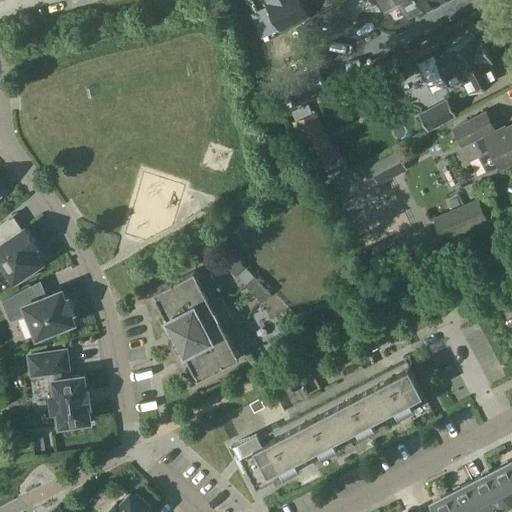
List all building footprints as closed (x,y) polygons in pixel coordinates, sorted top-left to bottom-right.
[(308,16),(299,0),(265,0),(267,2),(266,3),(280,30),(308,16)] [(378,0),(384,11),(397,4),(404,0),(417,0),(423,10),(424,12),(447,0),(378,0)] [(342,3),(324,13),(334,31),(352,22),(342,3)] [(450,52),(435,59),(447,82),(462,75),(470,91),(496,77),(488,61),(492,59),(480,36),(476,38),(473,32),(447,46),(450,52)] [(317,66),(285,83),(295,102),(327,86),(317,66)] [(447,97),(418,112),(426,128),(455,113),(447,97)] [(358,98),(333,110),(342,131),(367,119),(358,98)] [(485,109),(452,126),(461,146),(484,134),(492,148),(479,155),(489,172),(501,165),(511,159),(511,123),(497,132),(485,109)] [(313,111),(295,119),(311,155),(329,146),(313,111)] [(393,147),(365,161),(372,174),(400,161),(393,147)] [(478,196),(434,218),(446,241),(451,239),(454,245),(467,238),(465,233),(490,220),(478,196)] [(44,255),(25,226),(6,239),(0,229),(0,225),(2,224),(1,223),(0,224),(0,263),(2,262),(16,282),(14,283),(15,284),(37,273),(37,271),(35,272),(32,268),(42,261),(40,258),(44,255)] [(158,316),(170,338),(227,308),(221,296),(210,302),(194,270),(168,284),(166,281),(151,289),(151,294),(153,299),(156,303),(161,307),(164,314),(158,316)] [(247,285),(263,302),(272,293),(256,277),(247,285)] [(37,299),(31,284),(2,300),(10,320),(28,313),(36,335),(48,331),(50,335),(67,328),(65,324),(74,321),(70,311),(74,310),(69,297),(65,298),(61,289),(37,299)] [(170,338),(181,359),(186,356),(190,363),(187,365),(196,382),(212,374),(211,371),(239,357),(222,325),(233,319),(227,308),(170,338)] [(375,337),(364,343),(369,352),(379,346),(375,337)] [(69,349),(33,354),(36,373),(58,370),(59,378),(57,378),(59,392),(53,392),(55,411),(61,410),(63,424),(68,423),(69,429),(85,427),(84,421),(89,420),(87,405),(91,404),(89,389),(85,389),(83,374),(67,377),(65,369),(71,368),(69,349)] [(337,357),(326,363),(330,372),(341,366),(337,357)] [(238,441),(232,444),(256,489),(427,400),(406,359),(240,446),(238,441)] [(292,392),(303,386),(298,377),(288,383),(292,392)] [(254,412),(265,406),(260,397),(249,403),(254,412)] [(511,462),(511,460),(491,471),(511,511),(511,462)] [(511,511),(491,471),(471,481),(487,511),(494,511),(499,510),(500,511),(511,511)] [(487,511),(471,481),(452,491),(462,511),(487,511)] [(437,511),(462,511),(452,491),(432,501),(437,511)] [(151,511),(148,510),(151,507),(136,494),(134,496),(130,493),(119,505),(116,502),(107,511),(151,511)]
